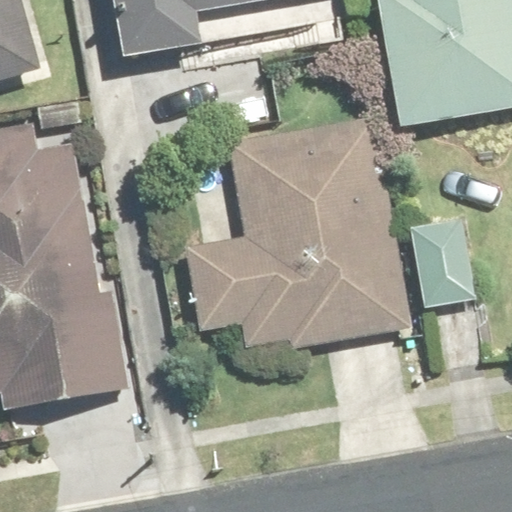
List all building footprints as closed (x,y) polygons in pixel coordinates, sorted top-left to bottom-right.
[(313,0),(65,0),(80,118),(209,102),(202,46),(317,28),(313,0)] [(485,0),(345,0),(364,161),(501,146),(485,0)] [(0,108),(9,107),(0,67),(0,108)] [(203,271),(149,278),(164,364),(207,361),(209,387),(379,358),(364,250),(358,251),(344,150),(190,170),(203,271)] [(0,437),(96,422),(59,202),(14,209),(5,159),(0,159),(0,437)] [(460,225),(413,234),(429,311),(476,302),(460,225)]
